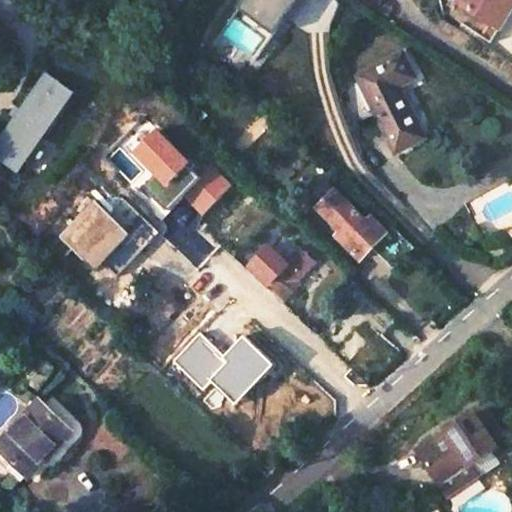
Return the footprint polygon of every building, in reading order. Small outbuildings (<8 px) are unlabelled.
[(242,0),(237,8),(272,32),(293,0),(242,0)] [(511,22),(511,0),(457,0),(457,2),(506,33),(511,22)] [(369,40),(362,34),(349,49),(356,55),(369,40)] [(419,78),(408,54),(361,76),(396,151),(428,136),(405,86),(419,78)] [(78,86),(53,70),(45,82),(0,150),(0,155),(20,171),(67,103),(78,86)] [(184,196),(202,215),(231,187),(208,162),(198,171),(148,119),(105,160),(161,218),(184,196)] [(360,227),(319,188),(301,206),(342,245),(339,249),(355,264),(369,249),(392,272),(413,249),(391,225),(381,236),(365,221),(360,227)] [(93,201),(60,237),(95,270),(106,257),(120,270),(155,233),(115,195),(102,209),(93,201)] [(316,263),(301,249),(295,256),(289,251),(282,259),(265,243),(245,266),(286,304),(302,287),(297,283),(316,263)] [(222,355),(199,333),(173,360),(203,389),(210,381),(235,405),(274,365),(242,335),(222,355)] [(477,361),(493,347),(484,335),(468,350),(477,361)] [(72,433),(41,402),(0,445),(0,447),(31,476),(72,433)] [(504,447),(478,411),(422,450),(448,486),(477,466),(504,447)] [(486,480),(477,466),(448,486),(459,500),(486,480)]
